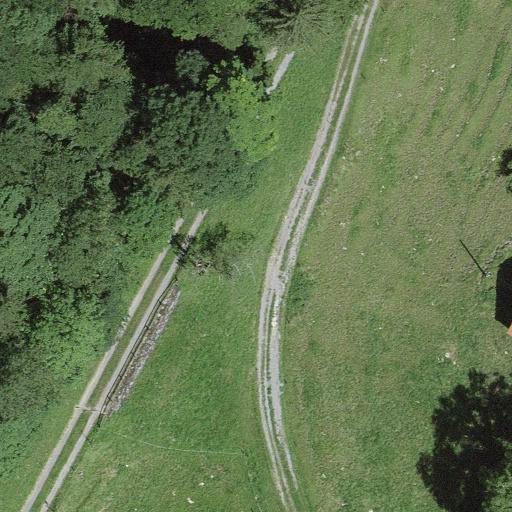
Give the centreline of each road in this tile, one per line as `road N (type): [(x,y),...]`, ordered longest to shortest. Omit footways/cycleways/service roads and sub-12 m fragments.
road 1 (track): [(310,0),(34,511)]
road 2 (track): [(366,0),(270,287),(268,367),(281,465),(297,511)]
